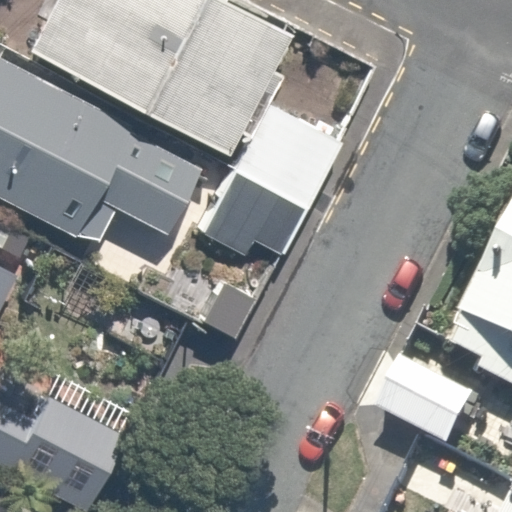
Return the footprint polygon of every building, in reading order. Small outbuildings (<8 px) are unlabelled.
[(272,27),(218,0),(45,0),(19,54),(211,150),(272,27)] [(0,189),(51,213),(32,254),(122,295),(104,333),(161,359),(181,316),(218,333),(243,278),(171,245),(209,164),(186,154),(0,68),(0,189)] [(251,237),(272,247),(328,127),(257,94),(190,236),(241,260),(251,237)] [(511,187),(447,312),(511,345),(511,187)] [(395,353),(365,411),(438,448),(467,390),(395,353)] [(0,460),(59,490),(98,414),(0,364),(0,460)] [(511,511),(511,493),(508,492),(497,511),(511,511)] [(405,511),(386,502),(381,511),(405,511)]
